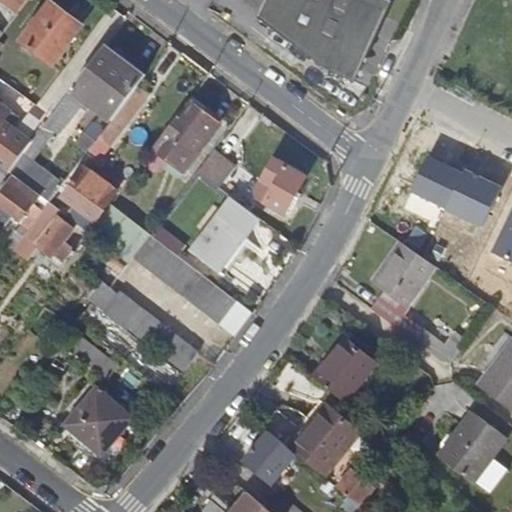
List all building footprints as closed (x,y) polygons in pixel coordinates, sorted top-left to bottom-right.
[(0,0),(0,1),(17,15),(29,0),(0,0)] [(325,71),(353,83),(392,2),(387,0),(266,0),(258,19),(325,71)] [(24,42),(54,64),(82,27),(52,5),(24,42)] [(93,101),(116,117),(139,86),(148,76),(107,46),(48,124),(64,129),(83,104),(88,107),(93,101)] [(150,95),(139,86),(116,117),(91,150),(102,159),(150,95)] [(0,103),(0,164),(11,173),(24,154),(32,144),(4,123),(12,113),(0,103)] [(220,126),(190,104),(161,142),(154,152),(183,173),(220,126)] [(128,154),(143,166),(154,152),(161,142),(145,131),(128,154)] [(241,172),(216,152),(199,175),(224,193),(241,172)] [(64,185),(24,154),(11,173),(15,177),(51,204),(64,185)] [(267,183),(257,200),(284,216),(308,175),(276,157),(263,180),(267,183)] [(87,169),(64,198),(96,222),(118,192),(87,169)] [(3,249),(11,256),(13,252),(51,204),(15,177),(0,196),(0,228),(4,232),(13,219),(21,225),(25,227),(18,237),(13,235),(3,249)] [(226,269),(262,223),(230,198),(194,245),(226,269)] [(60,269),(89,232),(51,204),(13,252),(25,261),(37,247),(53,258),(49,262),(60,269)] [(21,225),(13,235),(18,237),(25,227),(21,225)] [(167,233),(160,242),(179,257),(186,247),(167,233)] [(152,236),(135,259),(238,338),(255,315),(179,257),(160,242),(152,236)] [(408,307),(435,268),(400,245),(373,284),(408,307)] [(184,371),(200,352),(123,292),(108,312),(184,371)] [(423,329),(414,343),(441,364),(451,364),(464,345),(456,340),(450,348),(423,329)] [(511,338),(510,337),(477,385),(511,409),(511,338)] [(348,341),(316,380),(348,406),(381,367),(348,341)] [(31,406),(44,416),(66,388),(53,378),(31,406)] [(96,390),(66,424),(101,455),(131,420),(96,390)] [(329,407),(292,451),(325,478),(362,433),(329,407)] [(502,438),(468,413),(435,455),(469,481),(502,438)] [(137,426),(131,420),(101,455),(66,424),(60,431),(101,467),(137,426)] [(354,467),(336,488),(359,506),(376,485),(354,467)] [(247,493),(231,511),(272,511),(279,505),(264,493),(257,501),(247,493)]
